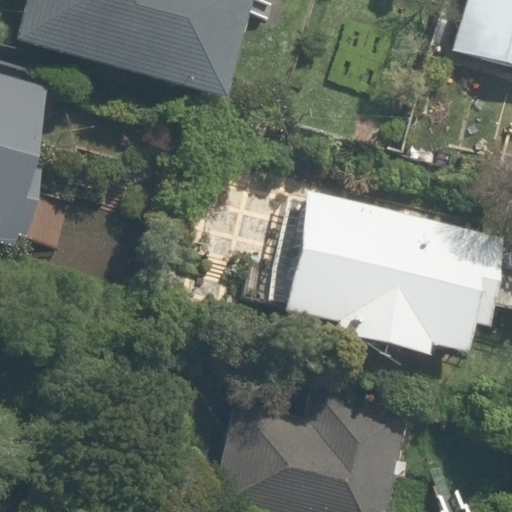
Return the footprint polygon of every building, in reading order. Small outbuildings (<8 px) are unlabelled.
[(12,0),(0,42),(0,47),(206,107),(233,16),(263,25),(269,0),(12,0)] [(511,0),(413,0),(400,40),(511,78),(511,0)] [(0,220),(42,81),(0,68),(0,220)] [(197,263),(183,259),(172,293),(305,333),(405,363),(408,352),(442,363),(451,332),(467,337),(493,252),(421,230),(300,194),(291,223),(216,200),(197,263)] [(374,511),(403,419),(247,372),(207,504),(234,511),(374,511)]
